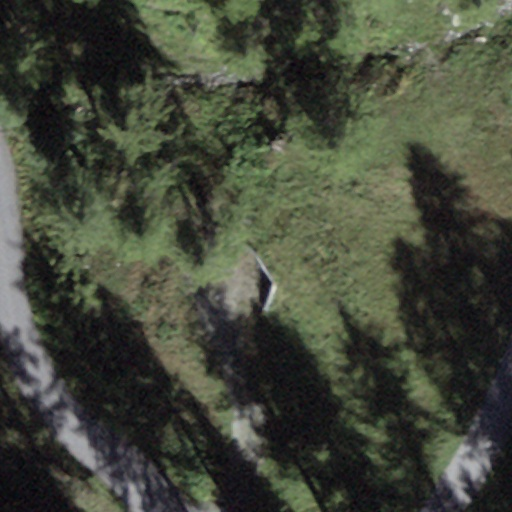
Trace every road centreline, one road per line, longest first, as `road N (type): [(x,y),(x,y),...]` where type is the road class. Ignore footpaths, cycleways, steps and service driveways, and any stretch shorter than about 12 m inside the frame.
road 1 (unclassified): [(0,215),(6,285),(26,360),(63,415),(162,511)]
road 2 (unclassified): [(441,511),(511,384)]
